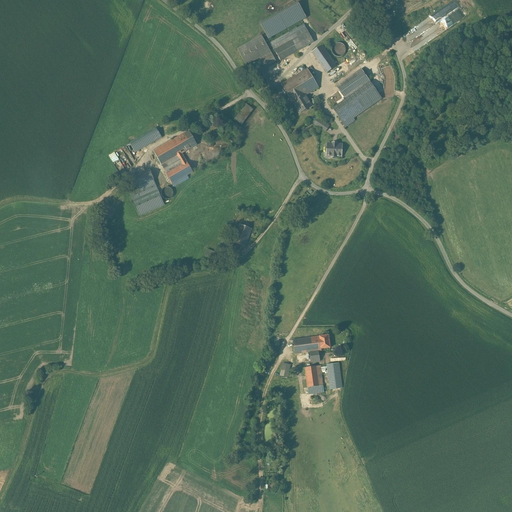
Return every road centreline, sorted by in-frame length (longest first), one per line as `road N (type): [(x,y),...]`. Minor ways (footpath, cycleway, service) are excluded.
road 1 (unclassified): [(365,192),(327,192),(304,178),(284,133),(221,49),(163,0)]
road 2 (unclassified): [(375,0),(405,70),(402,107),(365,192)]
road 3 (unclassified): [(511,316),(458,279),(426,223),(398,200),(365,192)]
road 4 (unknown): [(265,108),(163,174)]
